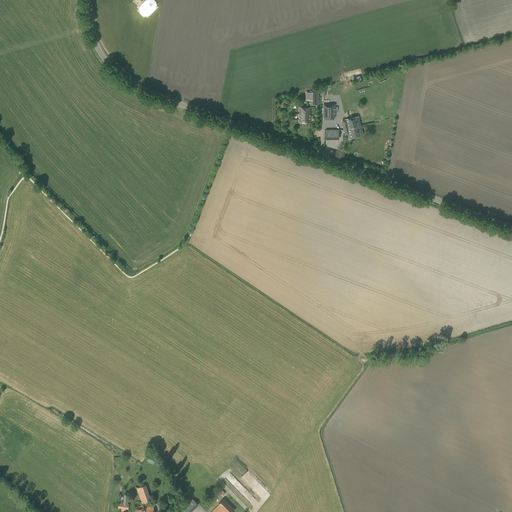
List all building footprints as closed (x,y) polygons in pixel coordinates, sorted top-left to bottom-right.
[(309,91),(309,92),(309,99),(309,103),(310,103),(317,104),(318,104),(318,92),(310,91),(309,91)] [(324,118),(334,118),(334,104),(324,104),(324,118)] [(310,108),(299,108),(299,122),(310,122),(310,108)] [(358,116),(345,119),(346,124),(342,125),(343,130),(347,129),(349,139),(363,135),(361,125),(360,126),(358,116)] [(335,139),(335,134),(339,134),(339,130),(325,130),(325,139),(335,139)] [(142,503),(151,500),(146,485),(137,488),(142,503)] [(128,504),(129,495),(124,495),(123,503),(119,502),(118,508),(121,508),(121,511),(126,511),(126,509),(128,509),(129,504),(128,504)] [(181,510),(182,511),(190,511),(198,504),(193,500),(192,499),(187,503),(181,510)] [(232,511),(235,510),(224,499),(219,504),(211,511),(232,511)]
